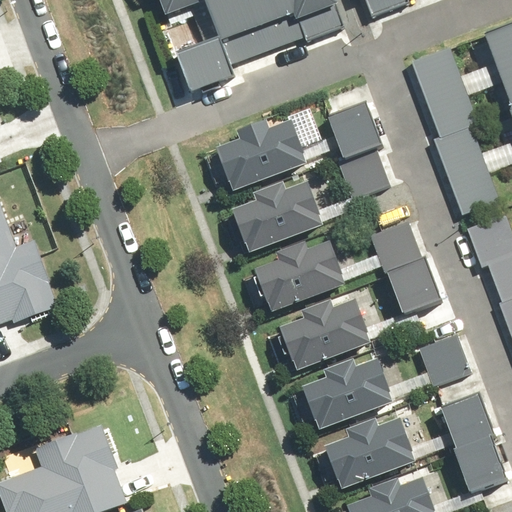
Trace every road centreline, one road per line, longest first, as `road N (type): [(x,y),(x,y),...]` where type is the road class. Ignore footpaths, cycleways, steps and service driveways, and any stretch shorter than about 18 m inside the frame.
road 1 (residential): [(153,329),(26,0)]
road 2 (residential): [(221,511),(153,329)]
road 3 (residential): [(0,381),(153,329)]
